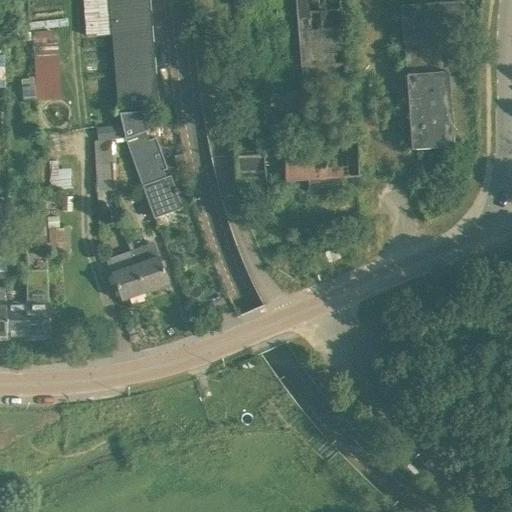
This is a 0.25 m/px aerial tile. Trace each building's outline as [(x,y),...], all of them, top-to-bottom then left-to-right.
[(132,107),(136,107),(158,105),(149,0),(108,0),(118,108),(132,107)] [(340,74),(337,0),(292,0),(295,75),(340,74)] [(454,146),(472,145),(473,145),(464,38),(465,38),(463,2),(401,7),(404,42),(405,42),(408,75),(406,75),(411,151),(454,147),(454,146)] [(36,101),(62,100),(57,43),(54,43),(53,31),(34,32),(34,44),(33,44),(35,79),(29,79),(29,89),(22,90),(22,102),(36,101)] [(374,102),(376,122),(385,121),(383,101),(374,102)] [(167,170),(155,138),(148,141),(145,133),(148,132),(140,112),(119,114),(124,140),(153,219),(181,209),(176,194),(177,194),(175,187),(174,188),(169,176),(165,178),(162,171),(167,170)] [(121,140),(120,126),(95,129),(97,143),(102,142),(110,141),(121,140)] [(102,142),(97,143),(93,143),(95,194),(111,194),(110,166),(111,165),(110,141),(102,142)] [(335,176),(345,175),(343,149),(277,155),(279,183),(305,180),(306,194),(337,192),(335,176)] [(236,183),(258,182),(257,154),(235,155),(236,183)] [(57,161),(47,161),(48,191),(71,191),(71,177),(69,177),(69,171),(57,171),(57,161)] [(46,227),(57,227),(57,216),(46,216),(46,227)] [(47,230),(47,244),(69,243),(69,230),(47,230)] [(153,243),(129,251),(144,293),(169,284),(153,243)] [(144,293),(129,251),(106,260),(121,301),(144,293)] [(4,267),(4,282),(13,282),(13,267),(4,267)] [(27,302),(27,340),(50,339),(48,302),(46,274),(27,274),(27,302)] [(27,302),(5,302),(5,340),(27,340),(27,302)]
